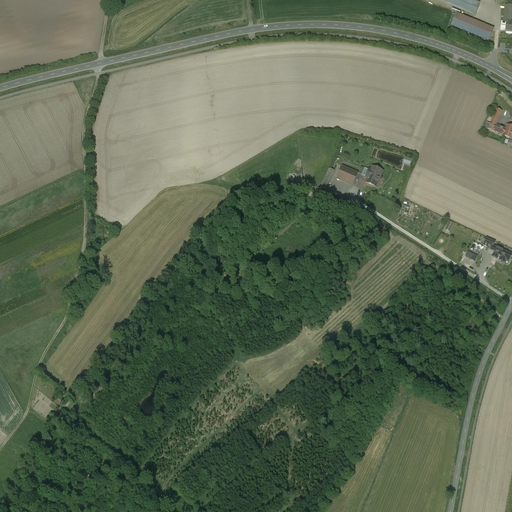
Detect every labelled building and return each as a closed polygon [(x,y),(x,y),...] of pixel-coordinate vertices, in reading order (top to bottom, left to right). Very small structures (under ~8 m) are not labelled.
[(479,4),(469,0),(439,0),(475,15),(479,4)] [(494,29),(456,14),(451,27),(488,42),(494,29)] [(499,133),(501,127),(496,125),(500,115),(494,112),(492,117),(493,117),(490,124),(488,130),(493,132),(494,131),(499,133)] [(511,140),(511,136),(511,127),(507,126),(506,129),(503,135),(503,136),(511,140)] [(405,157),(403,164),(410,166),(412,159),(405,157)] [(337,179),(353,186),(358,173),(342,167),(337,179)] [(380,178),(382,171),(372,167),(371,171),(369,170),(366,177),(368,178),(366,183),(376,187),(378,183),(379,182),(380,180),(380,178)] [(327,190),(334,171),(329,169),(321,188),(327,190)] [(450,232),(454,224),(448,221),(446,225),(447,225),(445,230),(443,229),(441,233),(450,237),(452,233),(450,232)] [(490,251),(494,253),(496,248),(493,246),(495,242),(483,237),(482,238),(486,240),(483,245),(490,249),(491,246),(492,247),(490,251)] [(511,255),(496,248),(494,253),(492,257),(496,259),(497,257),(500,258),(499,261),(504,263),(505,260),(508,262),(511,255)] [(475,262),(478,256),(467,251),(465,257),(475,262)]
